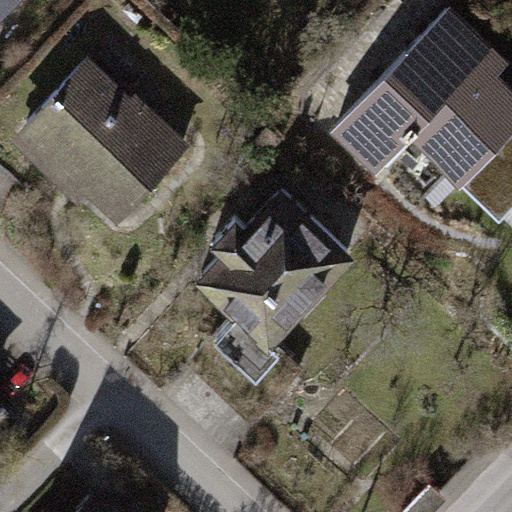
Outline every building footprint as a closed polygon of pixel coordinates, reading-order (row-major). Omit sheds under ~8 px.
[(0,0),(0,23),(2,25),(26,0),(0,0)] [(511,45),(465,3),(346,132),(397,179),(436,137),(511,205),(511,73),(507,70),(511,64),(511,45)] [(103,42),(26,124),(136,226),(213,144),(103,42)] [(298,177),(211,270),(256,311),(234,335),(276,374),(305,343),(294,333),(374,248),(298,177)] [(0,378),(0,402),(12,390),(0,378)] [(66,511),(117,511),(92,487),(66,511)]
